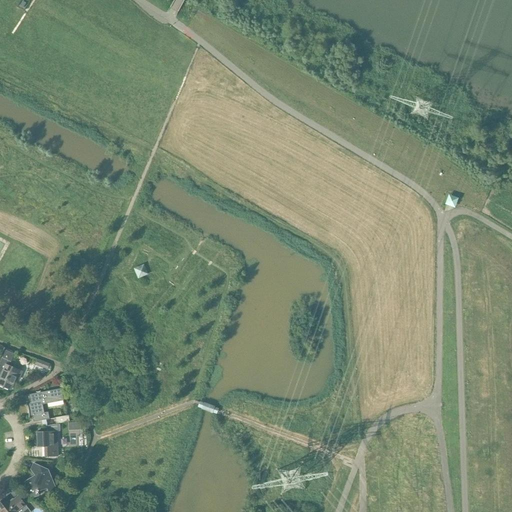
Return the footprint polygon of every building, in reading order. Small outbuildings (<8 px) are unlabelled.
[(449,194),(445,204),(455,208),(459,198),(449,194)] [(147,274),(143,265),(134,268),(138,278),(147,274)] [(9,366),(11,362),(11,361),(12,361),(12,360),(13,359),(14,358),(14,356),(14,355),(14,354),(13,353),(13,352),(12,352),(11,351),(10,351),(9,350),(8,350),(7,350),(6,350),(0,364),(0,370),(3,372),(0,379),(0,384),(11,390),(16,379),(18,380),(22,372),(19,370),(9,366)] [(38,392),(37,392),(36,393),(29,395),(30,402),(27,404),(28,406),(28,409),(29,411),(29,414),(29,417),(33,417),(34,422),(50,419),(48,412),(44,413),(43,405),(64,401),(62,389),(42,392),(41,391),(39,391),(38,392)] [(69,415),(55,418),(56,424),(70,421),(69,415)] [(47,432),(37,432),(38,447),(43,447),(43,457),(58,456),(58,431),(60,431),(60,425),(54,425),(53,425),(47,426),(47,432)] [(52,480),(48,470),(34,464),(32,469),(37,476),(36,478),(26,482),(29,489),(38,493),(41,487),(44,486),(50,488),(49,487),(52,480)] [(17,511),(18,511),(26,505),(19,496),(10,503),(6,497),(5,498),(6,499),(0,504),(0,511),(17,511)]
